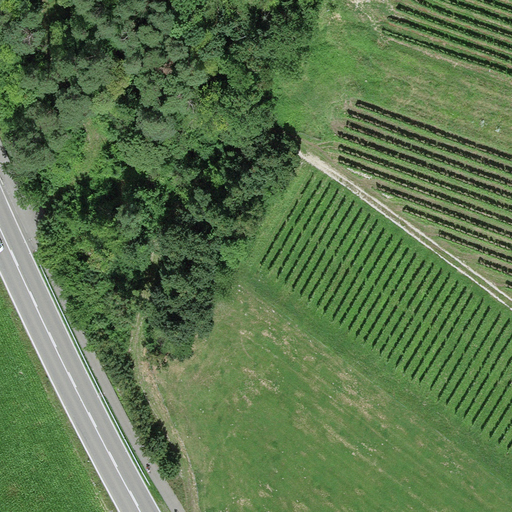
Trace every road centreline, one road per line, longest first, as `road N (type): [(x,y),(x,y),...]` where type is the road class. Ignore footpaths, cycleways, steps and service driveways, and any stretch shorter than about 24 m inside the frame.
road 1 (track): [(267,133),(183,197),(150,268),(139,319),(136,364),(176,448),(191,511)]
road 2 (secondary): [(0,223),(142,511)]
road 3 (track): [(511,302),(326,165),(267,133)]
road 4 (track): [(36,227),(90,165),(89,124),(52,52),(53,0)]
